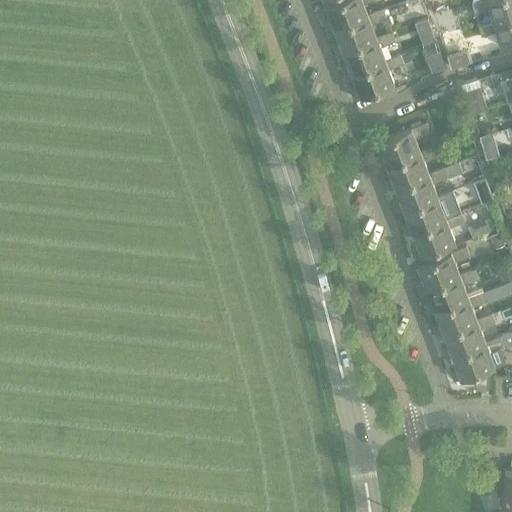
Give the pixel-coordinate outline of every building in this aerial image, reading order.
[(331,18),(324,21),(328,30),(335,27),(369,14),(364,1),(367,0),(336,0),(326,4),(331,18)] [(491,8),(494,22),(511,16),(511,0),(483,0),(472,3),(475,13),(491,8)] [(432,8),(434,15),(435,14),(447,11),(445,4),(432,8)] [(343,49),(378,36),(373,23),(387,18),(385,14),(383,8),(369,14),(335,27),(340,41),(333,44),(336,52),(343,49)] [(452,9),(447,11),(435,14),(438,25),(456,20),(452,9)] [(511,16),(494,22),(479,26),(482,36),(497,31),(501,46),(511,42),(511,16)] [(345,75),(352,73),(386,59),(381,46),(404,37),(400,28),(378,36),(343,49),(349,63),(342,66),(345,75)] [(434,33),(421,38),(423,44),(436,39),(434,33)] [(435,41),(423,45),(427,55),(438,52),(435,41)] [(438,52),(427,55),(432,72),(445,68),(446,68),(441,51),(440,51),(438,52)] [(401,53),(386,59),(352,73),(358,87),(351,90),(354,97),(395,82),(390,68),(404,63),(401,53)] [(511,68),(499,72),(501,79),(505,89),(509,103),(511,101),(511,68)] [(384,155),(377,157),(380,165),(387,163),(421,150),(416,137),(431,132),(427,122),(422,124),(421,119),(411,123),(412,127),(378,140),(384,155)] [(392,177),(385,179),(389,188),(395,185),(430,172),(425,160),(440,154),(436,144),(421,150),(387,163),(387,164),(392,177)] [(498,149),(485,153),(487,158),(499,155),(498,149)] [(454,163),(444,167),(448,177),(458,173),(454,163)] [(401,199),(394,202),(398,211),(404,209),(438,195),(433,182),(448,177),(444,167),(430,172),(395,185),(401,199)] [(485,176),(474,181),(477,189),(489,185),(485,176)] [(467,184),(453,189),(457,199),(471,194),(467,184)] [(409,221),(402,224),(406,233),(413,230),(447,217),(442,204),(457,199),(453,189),(438,195),(404,209),(409,221)] [(418,243),(411,246),(415,256),(456,240),(451,227),(465,221),(461,211),(447,217),(413,230),(413,231),(418,243)] [(490,217),(482,220),(486,232),(494,229),(490,217)] [(499,232),(492,235),(497,248),(505,245),(499,232)] [(423,278),(416,280),(420,290),(426,287),(461,274),(456,261),(455,260),(470,254),(467,245),(452,251),(418,264),(423,278)] [(511,267),(501,272),(505,283),(511,280),(511,267)] [(432,301),(425,303),(428,312),(435,310),(469,296),(465,284),(479,278),(475,268),(461,274),(426,287),(427,289),(432,301)] [(440,322),(433,324),(437,335),(444,332),(478,319),(473,306),(488,301),(484,291),(469,296),(435,310),(436,311),(440,322)] [(449,345),(442,348),(445,356),(452,354),(486,340),(482,329),(496,323),(492,313),(478,319),(444,332),(449,345)] [(452,369),(451,370),(455,380),(460,378),(484,369),(495,365),(506,361),(501,347),(505,346),(501,335),(486,340),(452,354),(453,355),(457,367),(452,369)] [(511,470),(505,470),(503,491),(511,491),(511,470)] [(511,511),(511,491),(503,491),(501,511),(511,511)]
